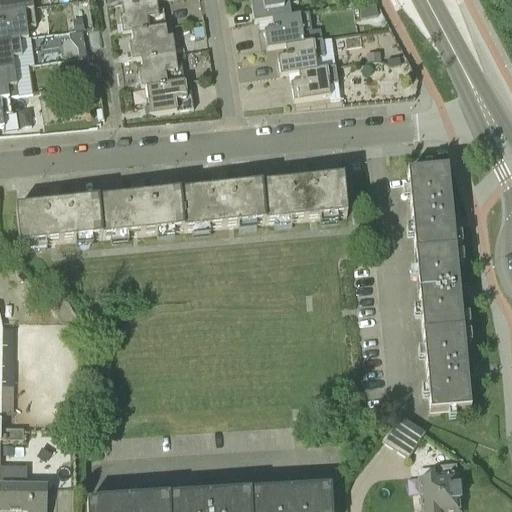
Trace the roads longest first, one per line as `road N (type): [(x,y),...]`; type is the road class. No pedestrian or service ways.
road 1 (residential): [(231,145),(427,127),(480,107)]
road 2 (residential): [(0,169),(231,145)]
road 3 (residential): [(231,145),(208,0)]
road 4 (tertiary): [(480,107),(424,0)]
